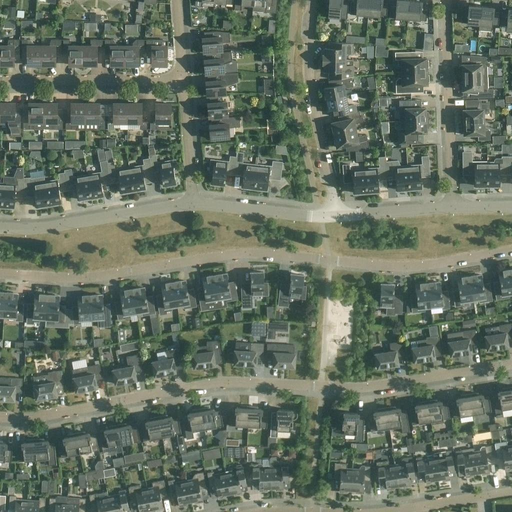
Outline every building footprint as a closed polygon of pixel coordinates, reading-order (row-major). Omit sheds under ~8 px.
[(253,11),(253,0),(235,0),(234,9),(241,10),(242,5),(253,6),(252,11),(253,11)] [(253,0),(253,11),(265,12),(266,5),(272,6),(272,0),(253,0)] [(323,0),(323,2),(329,3),(328,17),(347,19),(348,0),(345,0),(323,0)] [(368,16),(369,0),(356,0),(357,1),(351,0),(350,14),(368,16)] [(381,0),(369,0),(368,16),(381,17),(381,15),(387,16),(388,4),(382,3),(381,0)] [(408,19),(409,0),(405,0),(396,0),(396,4),(390,4),(389,18),(408,19)] [(422,1),(409,0),(408,19),(426,21),(427,7),(421,6),(422,1)] [(479,30),(481,6),(469,5),(468,10),(462,10),(461,22),(467,22),(467,24),(479,25),(479,30)] [(481,6),(479,30),(491,31),(492,24),(498,25),(499,13),(493,12),(493,7),(481,6)] [(506,32),(511,32),(511,9),(508,9),(508,14),(502,13),(501,25),(507,26),(506,32)] [(204,38),(203,38),(204,52),(222,51),(221,43),(230,42),(229,33),(217,31),(204,32),(204,38)] [(7,46),(0,46),(0,64),(14,65),(14,64),(13,64),(13,60),(20,60),(20,39),(10,39),(7,46)] [(27,65),(41,65),(41,46),(34,46),(34,44),(30,39),(22,39),(22,60),(28,60),(28,64),(27,64),(27,65)] [(48,46),(41,46),(41,65),(56,65),(56,64),(55,64),(55,53),(61,53),(61,39),(51,39),(48,46)] [(69,65),(83,65),(83,47),(69,46),(69,40),(63,39),(63,47),(69,47),(69,64),(69,65)] [(90,47),(83,47),(83,65),(97,65),(97,64),(96,64),(96,47),(103,47),(103,40),(90,39),(90,47)] [(110,65),(124,65),(124,47),(118,47),(113,40),(105,40),(105,54),(111,54),(111,64),(110,64),(110,65)] [(132,47),(124,47),(124,65),(139,65),(139,64),(138,64),(138,53),(144,53),(144,40),(135,40),(132,43),(132,47)] [(152,64),(152,65),(167,65),(167,64),(166,64),(166,56),(168,56),(168,47),(152,47),(153,40),(146,40),(146,50),(152,50),(152,64)] [(323,60),(353,60),(345,60),(345,54),(353,54),(353,44),(330,42),(329,49),(325,49),(324,49),(324,54),(325,54),(325,55),(323,55),(323,60)] [(388,54),(388,45),(378,45),(377,54),(388,54)] [(231,52),(218,53),(206,54),(206,60),(204,60),(205,74),(224,72),(223,64),(232,61),(231,52)] [(401,60),(402,72),(427,71),(427,67),(429,67),(428,61),(426,61),(426,58),(413,59),(413,52),(395,52),(395,60),(401,60)] [(462,77),(487,77),(487,64),(486,64),(486,57),(470,56),(470,64),(462,65),(462,66),(459,66),(460,73),(462,73),(462,77)] [(353,60),(323,60),(323,64),(325,64),(325,66),(323,66),(323,70),(325,70),(325,71),(329,71),(329,79),(353,77),(353,60)] [(427,75),(427,71),(402,72),(402,78),(399,78),(396,81),(396,93),(414,93),(414,87),(415,85),(427,84),(427,82),(429,82),(429,75),(427,75)] [(237,73),(220,74),(207,75),(208,81),(206,82),(207,95),(226,94),(225,86),(238,82),(237,73)] [(471,90),(472,92),(472,98),(493,97),(493,90),(487,89),(487,77),(462,77),(462,82),(460,82),(460,89),(462,89),(462,90),(471,90)] [(325,100),(345,95),(344,88),(353,86),(352,79),(328,81),(329,87),(324,88),(325,94),(324,96),(325,100)] [(347,113),(353,112),(352,105),(347,106),(345,95),(325,100),(325,103),(328,104),(329,110),(331,110),(332,116),(342,114),(347,113)] [(208,103),(209,117),(227,116),(226,102),(222,102),(222,96),(209,97),(210,103),(208,103)] [(406,113),(406,121),(428,120),(428,112),(426,112),(426,108),(411,108),(411,100),(399,101),(400,112),(401,113),(406,113)] [(464,123),(484,122),(483,114),(488,114),(489,112),(489,111),(489,103),(481,103),(481,109),(463,110),(464,123)] [(1,104),(1,122),(8,122),(11,135),(20,135),(20,109),(14,109),(14,104),(15,104),(1,104)] [(36,122),(43,122),(43,104),(29,104),(29,121),(23,121),(23,129),(34,129),(36,122)] [(43,104),(43,122),(50,122),(50,129),(63,129),(63,109),(57,109),(57,104),(43,104)] [(85,122),(85,104),(71,104),(71,105),(72,105),(72,122),(65,122),(65,129),(76,129),(79,122),(85,122)] [(85,104),(85,122),(99,122),(99,129),(105,129),(105,116),(99,116),(99,105),(99,104),(85,104)] [(114,129),(114,127),(120,127),(120,122),(128,122),(128,104),(113,104),(113,105),(114,105),(114,116),(108,116),(108,129),(114,129)] [(128,104),(128,122),(141,122),(141,129),(147,129),(147,122),(141,122),(141,105),(142,105),(142,104),(128,104)] [(171,104),(156,104),(156,105),(156,122),(150,122),(150,129),(156,129),(156,122),(172,122),(172,113),(170,113),(170,105),(171,105),(171,104)] [(334,133),(334,135),(355,130),(354,124),(363,122),(362,116),(360,117),(359,111),(353,112),(347,113),(349,119),(332,123),(332,126),(331,128),(332,132),(334,133)] [(239,117),(224,118),(211,119),(211,125),(210,125),(211,139),(229,137),(228,128),(240,127),(239,117)] [(429,128),(428,120),(406,121),(406,129),(402,129),(400,130),(401,142),(423,141),(423,133),(426,133),(426,128),(429,128)] [(484,122),(464,123),(464,135),(478,135),(478,141),(490,140),(490,133),(490,131),(488,130),(484,130),(484,122)] [(355,130),(334,135),(335,137),(334,139),(335,143),(336,145),(337,147),(354,144),(355,151),(370,150),(366,135),(357,137),(355,130)] [(235,172),(237,152),(236,157),(230,156),(229,162),(211,160),(209,172),(213,173),(212,183),(224,185),(226,171),(235,172)] [(243,153),(237,152),(235,172),(244,173),(242,187),(255,188),(257,166),(242,164),(243,153)] [(487,186),(487,163),(472,163),(472,152),(463,152),(463,172),(474,172),(475,186),(487,186)] [(155,155),(149,156),(152,173),(161,172),(163,185),(176,183),(174,173),(178,172),(176,160),(157,163),(155,155)] [(143,175),(152,173),(149,156),(149,159),(143,160),(144,166),(129,168),(133,191),(146,188),(143,175)] [(407,166),(409,189),(421,188),(420,174),(429,173),(428,156),(422,157),(422,165),(407,166)] [(380,168),(365,170),(366,192),(379,191),(378,177),(387,176),(385,157),(379,158),(380,168)] [(385,157),(387,176),(396,176),(397,190),(409,189),(407,166),(401,167),(400,161),(386,162),(385,157)] [(502,163),(487,163),(487,186),(500,186),(499,171),(508,171),(508,157),(502,157),(502,163)] [(102,173),(87,175),(91,198),(103,196),(101,182),(110,180),(106,161),(106,158),(101,159),(101,162),(100,162),(102,173)] [(121,193),(133,191),(129,168),(115,171),(113,162),(107,163),(107,161),(106,161),(110,180),(119,179),(121,193)] [(272,167),(257,166),(255,188),(267,190),(269,176),(280,177),(282,162),(273,161),(272,167)] [(366,192),(365,170),(350,171),(349,165),(343,165),(344,180),(353,179),(354,193),(366,192)] [(71,169),(65,170),(68,187),(76,186),(79,200),(91,198),(87,175),(72,178),(71,169)] [(60,180),(45,182),(49,205),(61,203),(59,189),(68,187),(65,170),(65,173),(59,174),(60,180)] [(30,178),(24,178),(25,193),(34,192),(37,207),(49,205),(45,182),(44,176),(30,179),(30,178)] [(3,177),(3,184),(2,207),(14,207),(15,193),(25,193),(24,178),(17,179),(17,180),(14,181),(14,178),(3,177)] [(508,294),(511,293),(511,279),(510,269),(503,270),(503,272),(498,273),(500,285),(494,286),(497,300),(509,298),(508,294)] [(242,287),(242,308),(252,307),(252,295),(268,295),(267,283),(264,283),(263,272),(250,273),(251,287),(242,287)] [(214,275),(218,299),(224,298),(225,301),(237,299),(235,285),(229,286),(227,274),(222,275),(222,273),(214,275)] [(280,287),(279,296),(278,305),(288,306),(289,297),(305,298),(306,286),(302,286),(304,275),(291,274),(289,288),(280,287)] [(212,300),(218,299),(214,275),(207,276),(207,278),(202,278),(204,290),(198,291),(201,310),(208,309),(207,304),(213,304),(212,300)] [(476,275),(469,276),(473,300),(479,299),(480,303),(492,301),(490,286),(484,287),(482,275),(477,276),(476,275)] [(461,302),(473,300),(469,276),(462,277),(462,279),(457,279),(459,291),(453,292),(455,307),(462,305),(461,302)] [(173,282),(177,306),(183,305),(184,308),(196,306),(194,292),(188,293),(186,281),(181,282),(180,280),(173,282)] [(171,307),(177,306),(173,282),(166,283),(166,285),(161,285),(163,297),(157,298),(160,315),(166,314),(166,311),(172,311),(171,307)] [(427,283),(430,307),(442,305),(443,309),(449,308),(448,294),(442,295),(440,283),(435,283),(435,282),(427,283)] [(424,308),(430,307),(427,283),(420,283),(420,285),(415,286),(417,298),(411,298),(412,313),(425,311),(424,308)] [(377,294),(376,306),(395,307),(395,313),(401,314),(402,299),(393,298),(394,284),(381,284),(380,295),(377,294)] [(139,287),(132,289),(136,313),(142,312),(143,315),(155,313),(152,299),(146,300),(144,288),(139,289),(139,287)] [(130,314),(136,313),(132,289),(124,290),(125,292),(120,292),(122,304),(116,305),(118,320),(130,317),(130,314)] [(5,292),(4,316),(16,317),(15,321),(22,321),(23,307),(17,306),(18,294),(13,294),(13,292),(5,292)] [(46,319),(47,294),(39,294),(39,295),(34,295),(34,307),(28,307),(27,324),(33,324),(34,322),(39,322),(39,318),(46,319)] [(47,294),(46,319),(57,319),(57,323),(64,323),(65,309),(59,309),(59,297),(54,296),(54,295),(47,294)] [(90,295),(92,319),(98,319),(99,327),(111,326),(109,307),(103,307),(102,295),(97,296),(97,294),(90,295)] [(80,320),(92,319),(90,295),(82,295),(82,297),(77,297),(78,309),(72,310),(73,324),(80,324),(80,320)] [(268,322),(255,321),(255,336),(267,337),(268,322)] [(501,333),(485,336),(487,350),(508,347),(507,337),(511,336),(511,327),(511,323),(499,325),(501,333)] [(464,339),(448,342),(450,356),(472,353),(470,343),(477,342),(475,329),(463,331),(464,339)] [(411,342),(412,348),(414,362),(435,359),(434,349),(440,348),(438,335),(426,337),(427,339),(411,342)] [(192,354),(194,368),(215,365),(214,356),(221,355),(219,340),(207,342),(207,346),(197,347),(198,353),(192,354)] [(375,354),(377,368),(399,365),(397,355),(404,354),(402,341),(390,343),(391,351),(375,354)] [(236,342),(236,350),(234,350),(234,365),(255,366),(256,356),(263,357),(263,344),(236,342)] [(267,344),(267,357),(273,357),(273,367),(295,368),(295,353),(294,353),(294,345),(267,344)] [(27,355),(27,347),(18,347),(18,354),(27,355)] [(152,362),(155,376),(176,372),(174,363),(181,361),(178,349),(166,351),(168,359),(152,362)] [(112,370),(115,384),(136,380),(135,371),(141,369),(138,355),(126,357),(128,367),(112,370)] [(73,378),(76,392),(97,388),(95,379),(102,377),(99,364),(87,367),(89,375),(73,378)] [(34,385),(36,399),(57,396),(56,387),(62,385),(60,371),(48,373),(50,382),(34,385)] [(0,377),(0,399),(14,400),(15,391),(22,391),(22,378),(0,377)] [(511,408),(511,396),(511,388),(502,389),(502,391),(499,392),(499,396),(494,397),(493,395),(492,395),(496,418),(497,418),(497,417),(503,416),(502,410),(511,408)] [(478,393),(469,394),(472,415),(490,412),(491,412),(489,396),(488,396),(488,398),(483,399),(482,394),(478,395),(478,393)] [(454,418),(472,415),(469,394),(460,396),(461,398),(457,398),(458,403),(452,404),(452,402),(451,402),(454,418)] [(436,400),(428,401),(431,421),(449,418),(449,419),(450,418),(447,403),(446,403),(447,405),(441,406),(440,401),(437,402),(436,400)] [(431,421),(428,401),(419,403),(419,405),(416,405),(416,410),(411,411),(410,409),(412,425),(413,425),(413,424),(431,421)] [(248,427),(249,406),(240,406),(240,408),(236,408),(236,412),(230,412),(230,410),(229,410),(229,426),(248,427)] [(257,407),(249,406),(248,427),(266,427),(266,428),(267,428),(268,412),(267,412),(267,414),(261,414),(261,409),(257,409),(257,407)] [(386,408),(390,428),(401,426),(402,433),(409,432),(406,410),(405,410),(405,412),(400,413),(399,408),(395,409),(395,407),(386,408)] [(209,408),(201,409),(204,429),(222,426),(223,426),(220,411),(219,411),(220,413),(214,414),(213,409),(210,410),(209,408)] [(372,431),(390,428),(386,408),(378,409),(378,411),(374,412),(375,417),(369,418),(369,416),(368,416),(371,431),(372,431)] [(204,429),(201,409),(192,411),(192,413),(189,413),(190,418),(184,419),(183,417),(186,439),(187,439),(194,438),(192,431),(204,429)] [(271,412),(270,430),(270,436),(277,436),(278,430),(290,431),(290,425),(292,425),(293,420),(294,420),(295,419),(296,419),(296,418),(297,417),(297,416),(298,415),(297,414),(297,413),(296,412),(296,411),(295,411),(294,411),(293,410),(278,410),(278,412),(271,412)] [(358,414),(343,413),(342,413),(341,413),(340,413),(339,414),(338,415),(338,416),(338,417),(338,418),(338,419),(338,420),(339,420),(339,421),(340,421),(341,422),(342,422),(342,428),(344,428),(344,434),(356,434),(355,441),(362,441),(363,442),(364,417),(357,416),(358,414)] [(167,415),(158,417),(162,437),(180,433),(180,434),(181,433),(178,418),(177,418),(177,420),(172,421),(171,417),(167,417),(167,415)] [(162,437),(158,417),(150,419),(150,421),(146,422),(147,426),(142,427),(141,425),(140,425),(144,441),(162,437)] [(126,424),(117,425),(121,445),(139,442),(140,442),(137,426),(136,426),(136,428),(131,430),(130,425),(126,426),(126,424)] [(121,445),(117,425),(108,427),(109,429),(105,430),(106,434),(101,436),(100,434),(99,434),(102,449),(103,449),(121,445)] [(84,432),(76,434),(80,454),(98,450),(99,450),(96,434),(95,435),(95,437),(89,438),(88,433),(85,434),(84,432)] [(80,454),(76,434),(67,435),(68,437),(64,438),(65,443),(59,444),(59,442),(58,442),(61,458),(62,457),(80,454)] [(43,439),(35,440),(37,460),(48,459),(49,466),(55,465),(56,465),(54,443),(53,443),(54,445),(48,445),(47,440),(44,441),(43,439)] [(0,440),(0,461),(10,462),(11,462),(12,446),(11,446),(11,448),(6,448),(6,443),(2,443),(2,441),(0,440)] [(37,460),(35,440),(26,441),(26,443),(22,443),(23,448),(17,448),(17,446),(16,446),(18,462),(19,462),(37,460)] [(511,443),(507,445),(506,441),(495,443),(497,459),(503,458),(505,471),(511,469),(511,443)] [(485,450),(474,452),(477,474),(482,473),(482,475),(489,473),(487,460),(493,459),(491,446),(485,447),(485,450)] [(477,474),(474,452),(462,454),(462,450),(455,451),(458,471),(465,470),(466,477),(473,476),(473,475),(477,474)] [(455,471),(451,451),(433,453),(434,458),(438,480),(442,480),(443,481),(450,480),(448,472),(455,471)] [(160,465),(160,457),(149,458),(149,466),(160,465)] [(401,461),(402,464),(395,465),(398,487),(403,486),(403,488),(410,486),(409,480),(415,479),(414,472),(412,457),(405,458),(403,458),(401,461)] [(438,480),(434,458),(423,460),(422,457),(416,458),(418,472),(424,471),(426,484),(433,483),(433,481),(438,480)] [(276,461),(277,466),(270,467),(271,489),(276,489),(276,490),(283,490),(283,483),(289,482),(288,463),(283,463),(282,460),(276,461)] [(394,488),(398,487),(395,465),(389,466),(388,461),(376,463),(379,478),(380,484),(386,483),(387,490),(394,489),(394,488)] [(347,491),(351,491),(352,469),(346,469),(347,464),(335,463),(334,479),(340,479),(339,492),(347,493),(347,491)] [(271,489),(270,467),(258,467),(258,464),(252,464),(253,484),(259,484),(259,491),(267,491),(267,489),(271,489)] [(237,470),(225,473),(230,495),(234,494),(235,495),(242,494),(240,487),(246,486),(242,466),(236,467),(237,470)] [(352,469),(351,491),(356,491),(356,493),(363,493),(364,480),(370,480),(371,466),(362,466),(360,468),(360,469),(352,469)] [(198,478),(186,481),(190,503),(195,502),(195,503),(202,502),(200,489),(206,488),(203,472),(197,474),(198,478)] [(225,496),(230,495),(225,473),(214,475),(213,472),(207,473),(210,487),(216,486),(218,498),(225,497),(225,496)] [(153,487),(147,489),(151,510),(156,510),(156,511),(163,510),(161,497),(167,495),(164,480),(152,483),(153,487)] [(186,503),(190,503),(186,481),(175,483),(174,480),(168,481),(171,495),(177,493),(179,506),(186,505),(186,503)] [(146,511),(147,511),(151,510),(147,489),(141,490),(140,485),(128,487),(131,503),(137,501),(139,511),(146,511)] [(108,497),(110,511),(122,511),(121,505),(127,503),(125,490),(118,491),(119,494),(108,497)] [(110,511),(108,497),(102,498),(101,493),(89,495),(92,510),(98,509),(98,511),(110,511)] [(57,495),(54,498),(50,498),(48,511),(66,511),(67,503),(68,496),(57,495)] [(26,511),(27,500),(16,500),(16,496),(10,496),(9,510),(15,510),(14,511),(26,511)] [(27,500),(26,511),(38,511),(39,511),(45,511),(46,498),(39,498),(39,501),(27,500)] [(73,503),(67,503),(66,511),(84,511),(86,499),(74,498),(73,503)]
